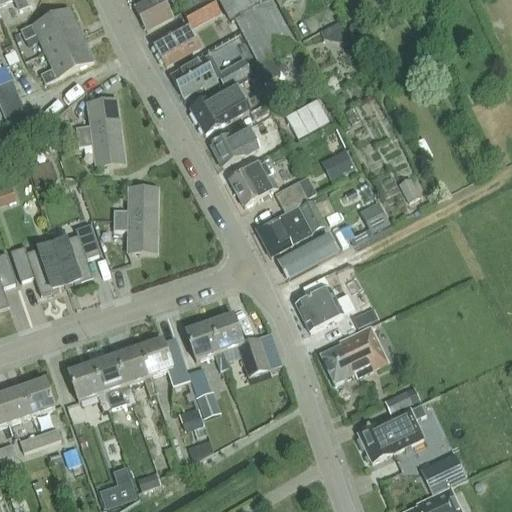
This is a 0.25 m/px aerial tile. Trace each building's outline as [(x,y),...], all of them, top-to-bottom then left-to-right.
[(0,0),(0,9),(14,4),(19,15),(30,10),(25,0),(0,0)] [(174,21),(163,0),(154,0),(135,10),(147,35),(174,21)] [(210,0),(182,16),(191,33),(220,17),(210,0)] [(275,6),(271,0),(217,0),(218,1),(233,28),(237,26),(258,66),(294,47),(273,7),(275,6)] [(274,0),(280,11),(298,1),(296,0),(274,0)] [(45,57),(83,39),(70,13),(22,35),(26,43),(37,39),(45,57)] [(336,46),(352,48),(339,25),(320,36),(324,43),(336,46)] [(349,34),(352,40),(359,41),(364,38),(365,33),(362,28),(356,26),(350,29),(349,34)] [(200,52),(186,28),(152,47),(166,71),(200,52)] [(47,88),(95,66),(83,39),(45,57),(54,75),(43,79),(47,88)] [(203,63),(203,62),(171,81),(184,102),(204,91),(205,93),(217,87),(216,85),(221,81),(227,92),(235,87),(235,86),(252,77),(246,66),(223,79),(212,60),(209,60),(203,63)] [(252,71),(262,87),(281,77),(272,60),(252,71)] [(0,103),(18,95),(13,84),(0,89),(0,103)] [(205,140),(242,118),(250,113),(235,87),(227,92),(190,113),(205,140)] [(0,109),(3,116),(23,107),(18,95),(0,103),(0,109)] [(76,132),(78,142),(122,136),(118,104),(110,105),(88,108),(91,130),(76,132)] [(8,127),(28,118),(23,107),(3,116),(8,127)] [(0,165),(16,159),(0,118),(0,165)] [(12,139),(32,129),(28,118),(8,127),(12,139)] [(259,152),(247,131),(211,150),(223,172),(259,152)] [(79,152),(94,150),(97,172),(112,170),(126,168),(122,136),(78,142),(79,152)] [(337,181),(354,172),(345,155),(328,165),(337,181)] [(59,183),(52,165),(30,173),(37,191),(59,183)] [(278,194),(263,166),(230,185),(244,212),(278,194)] [(399,188),(409,207),(421,200),(411,182),(399,188)] [(309,204),(299,186),(276,199),(286,216),(309,204)] [(0,211),(18,206),(12,191),(0,195),(0,211)] [(114,215),(114,225),(158,226),(159,193),(143,193),(130,193),(129,215),(114,215)] [(312,239),(327,231),(314,205),(299,213),(298,213),(277,224),(277,223),(256,234),(265,251),(271,263),(292,251),(313,240),(312,239)] [(379,208),(360,218),(371,238),(390,228),(379,208)] [(158,258),(158,226),(114,225),(114,235),(129,235),(128,258),(141,258),(158,258)] [(101,260),(90,229),(75,235),(77,241),(53,249),(67,292),(93,283),(87,265),(101,260)] [(289,283),(337,258),(328,241),(280,265),(289,283)] [(41,301),(67,292),(53,249),(28,258),(26,251),(10,257),(21,287),(35,282),(41,301)] [(0,314),(10,311),(3,293),(17,289),(7,258),(0,260),(0,314)] [(336,305),(324,282),(303,293),(309,303),(296,310),(310,338),(355,314),(348,299),(336,305)] [(238,351),(244,368),(249,381),(271,374),(260,343),(244,349),(234,320),(210,328),(226,375),(230,373),(224,357),(238,351)] [(221,376),(226,375),(210,328),(186,336),(196,366),(215,359),(221,376)] [(356,383),(388,367),(370,331),(339,347),(341,350),(321,360),(335,389),(354,379),(356,383)] [(270,339),(260,343),(271,374),(282,370),(270,339)] [(174,393),(183,390),(191,387),(185,369),(174,373),(164,344),(140,353),(150,382),(153,381),(168,376),(174,393)] [(116,361),(126,391),(130,389),(144,384),(150,401),(159,398),(153,381),(150,382),(140,353),(116,361)] [(103,399),(106,397),(112,414),(136,405),(130,389),(126,391),(116,361),(93,369),(103,399)] [(112,414),(106,397),(103,399),(93,369),(68,377),(79,407),(98,400),(103,417),(112,414)] [(33,421),(56,413),(46,385),(23,393),(33,421)] [(10,429),(33,421),(23,393),(0,401),(10,429)] [(214,394),(197,400),(205,423),(222,417),(214,394)] [(391,419),(413,409),(407,396),(385,406),(391,419)] [(0,401),(0,432),(10,429),(0,401)] [(372,468),(424,443),(416,426),(427,421),(421,409),(410,415),(410,414),(359,439),(372,468)] [(180,418),(186,437),(205,430),(198,411),(180,418)] [(39,440),(43,451),(62,445),(58,433),(39,440)] [(24,458),(43,451),(39,440),(21,446),(24,458)] [(209,445),(187,453),(191,464),(213,456),(209,445)] [(0,466),(17,461),(14,449),(0,453),(0,466)] [(181,475),(172,451),(164,454),(173,478),(181,475)] [(81,468),(76,452),(63,456),(64,460),(68,473),(81,468)] [(466,481),(455,459),(448,462),(422,474),(433,497),(458,485),(466,481)] [(159,488),(155,478),(138,484),(142,495),(159,488)] [(107,511),(115,511),(136,505),(130,486),(118,490),(102,496),(103,499),(107,511)] [(459,511),(450,493),(418,509),(419,511),(418,511),(459,511)]
